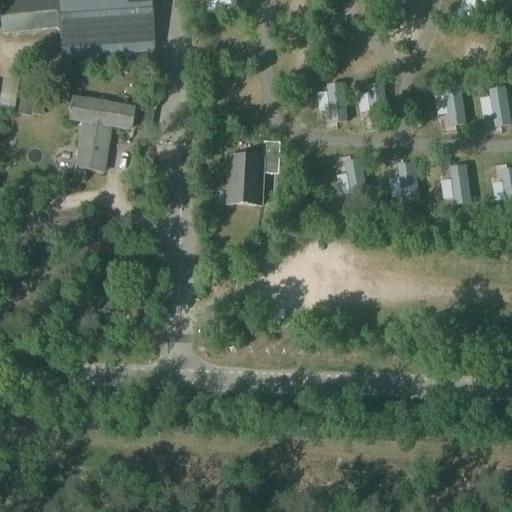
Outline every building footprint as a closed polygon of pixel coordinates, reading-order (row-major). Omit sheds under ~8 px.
[(58,31),(59,60),(152,55),(148,0),(54,0),(0,3),(0,23),(1,34),(58,31)] [(346,123),(344,84),(326,85),(327,93),(318,94),(319,120),(321,120),(322,131),(337,130),(336,123),(346,123)] [(387,124),(384,85),(366,86),(367,95),(358,95),(360,121),(362,121),(363,133),(377,132),(377,125),(387,124)] [(467,126),(461,87),(444,89),(445,97),(436,99),(441,136),(457,134),(456,127),(467,126)] [(511,126),(506,88),(489,91),(490,98),(480,99),(484,125),(485,125),(487,136),(502,134),(501,127),(511,126)] [(73,171),(87,174),(99,106),(71,101),(68,123),(81,125),(73,171)] [(99,106),(87,174),(101,176),(109,130),(129,133),(132,111),(99,106)] [(264,144),(264,156),(280,157),(280,145),(264,144)] [(368,199),(361,160),(350,162),(349,157),(334,160),(337,172),(334,173),(339,197),(349,195),(351,203),(368,199)] [(228,206),(261,208),(263,161),(231,159),(228,206)] [(420,203),(414,164),(404,166),(403,161),(388,163),(390,175),(387,175),(391,199),(401,198),(402,206),(404,205),(420,203)] [(471,205),(466,166),(454,168),(453,165),(442,166),(443,177),(440,178),(443,201),(453,200),(454,207),(456,207),(471,205)] [(511,209),(511,169),(507,171),(506,166),(491,168),(493,180),(491,180),(494,204),(504,203),(506,211),(511,209)] [(94,257),(115,249),(109,234),(88,241),(94,257)]
